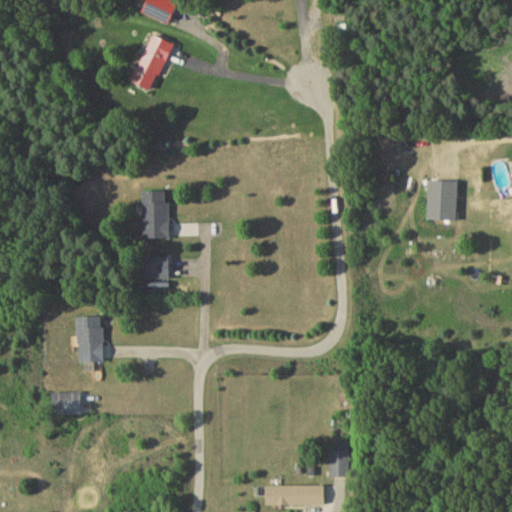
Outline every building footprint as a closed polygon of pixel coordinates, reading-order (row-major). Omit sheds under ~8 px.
[(179,6),(162,0),(152,0),(145,17),(171,27),(179,6)] [(174,45),(153,37),(134,85),(156,94),(174,45)] [(459,184),(430,183),(429,223),(458,223),(459,184)] [(145,241),(172,241),(172,194),(145,194),(145,241)] [(172,259),(140,259),(140,281),(172,281),(172,259)] [(80,319),(80,365),(106,365),(106,319),(80,319)] [(83,396),(54,396),(54,418),(83,418),(83,396)] [(332,452),(332,480),(351,480),(351,452),(332,452)] [(326,489),(268,489),(268,508),(326,508),(326,489)]
